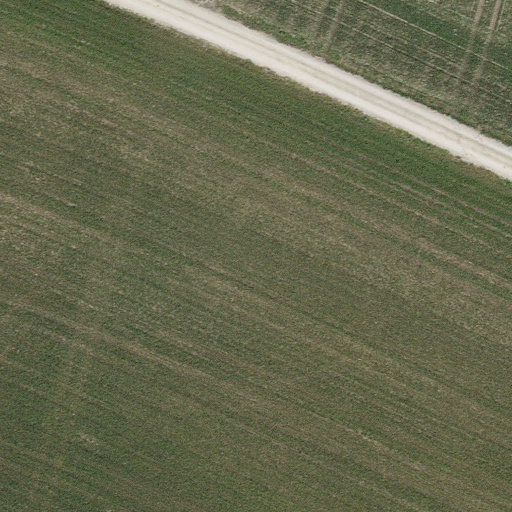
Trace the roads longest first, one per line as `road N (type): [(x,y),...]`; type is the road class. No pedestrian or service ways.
road 1 (track): [(39,511),(181,0)]
road 2 (track): [(145,0),(511,162)]
